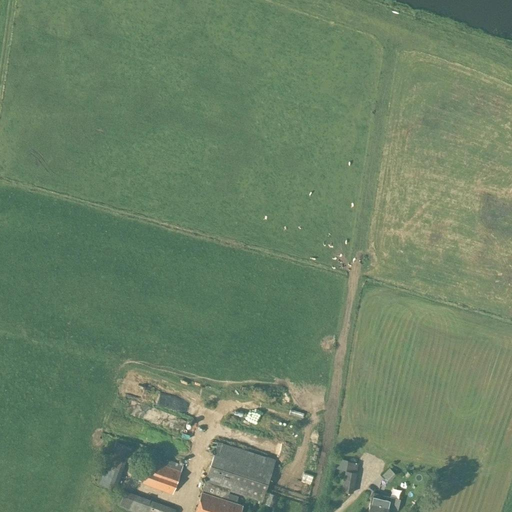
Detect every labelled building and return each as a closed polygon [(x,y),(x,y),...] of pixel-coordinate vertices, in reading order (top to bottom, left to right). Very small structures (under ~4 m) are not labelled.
[(169,406),(170,395),(160,394),(159,405),(169,406)] [(313,500),(323,501),(330,440),(320,439),(313,500)] [(115,442),(99,484),(115,490),(126,461),(138,466),(143,453),(115,442)] [(215,454),(202,491),(201,491),(194,511),(240,511),(242,505),(236,503),(238,496),(229,493),(230,490),(261,501),(271,473),(275,460),(219,442),(215,454)] [(142,483),(173,494),(183,465),(152,454),(142,483)] [(354,490),(358,463),(347,462),(348,460),(336,459),(334,469),(345,470),(342,488),(354,490)] [(383,474),(390,480),(397,473),(390,467),(383,474)] [(119,506),(134,511),(174,511),(176,509),(125,490),(119,506)] [(394,499),(383,496),(383,495),(373,492),(367,511),(386,511),(388,507),(392,508),(394,499)] [(273,507),(277,495),(269,493),(265,504),(273,507)]
